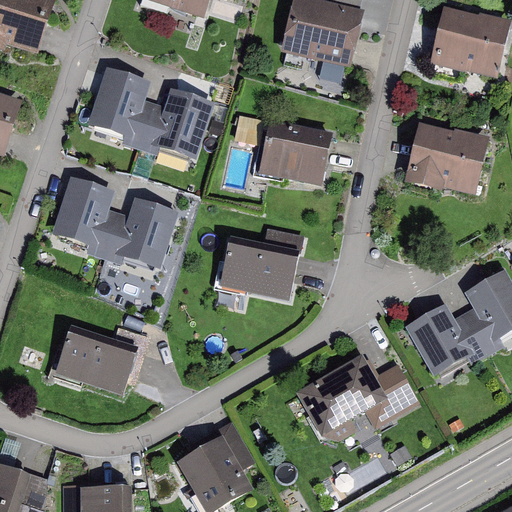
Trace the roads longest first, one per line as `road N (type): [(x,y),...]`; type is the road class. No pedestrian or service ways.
road 1 (residential): [(0,414),(86,443),(117,445),(315,339),(340,311),(352,274),(409,0)]
road 2 (residential): [(101,0),(0,302)]
